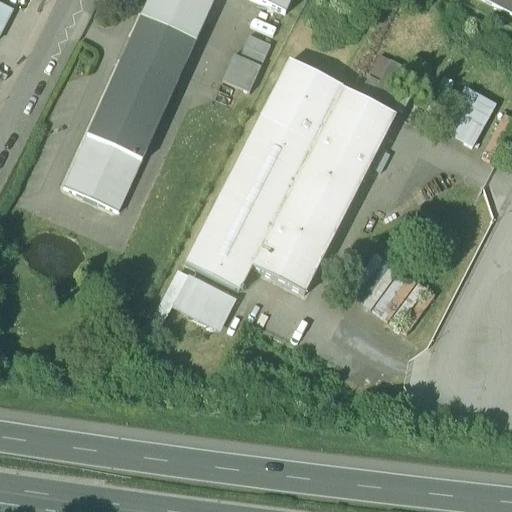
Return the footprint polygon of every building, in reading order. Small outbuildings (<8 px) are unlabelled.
[(149,0),(140,22),(194,46),(215,0),(243,0),(284,18),(292,0),(149,0)] [(511,0),(475,0),(511,18),(511,0)] [(0,41),(14,15),(0,8),(0,41)] [(140,22),(85,142),(140,167),(194,46),(140,22)] [(270,50),(248,40),(243,51),(265,60),(270,50)] [(265,60),(243,51),(238,62),(260,71),(265,60)] [(238,62),(233,59),(227,72),(254,84),(260,71),(238,62)] [(401,70),(389,64),(378,85),(390,91),(401,70)] [(341,92),(288,65),(259,122),(312,149),(341,93),(341,92)] [(254,84),(227,72),(221,85),(248,97),(254,84)] [(378,85),(368,80),(357,101),(390,118),(401,96),(390,91),(378,85)] [(312,149),(250,272),(303,299),(394,121),(341,93),(312,149)] [(312,149),(259,122),(183,269),(237,297),(250,272),(312,149)] [(140,167),(85,142),(74,167),(129,192),(140,167)] [(129,192),(74,167),(63,193),(117,217),(129,192)] [(161,309),(222,338),(238,303),(177,274),(161,309)]
